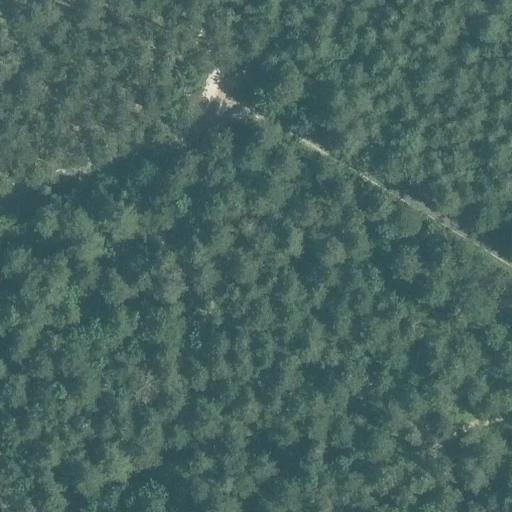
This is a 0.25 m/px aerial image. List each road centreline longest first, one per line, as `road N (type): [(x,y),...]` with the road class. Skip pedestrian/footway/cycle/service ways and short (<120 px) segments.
road 1 (unknown): [(206,114),(194,137),(81,235),(0,337)]
road 2 (unknown): [(299,0),(206,114)]
